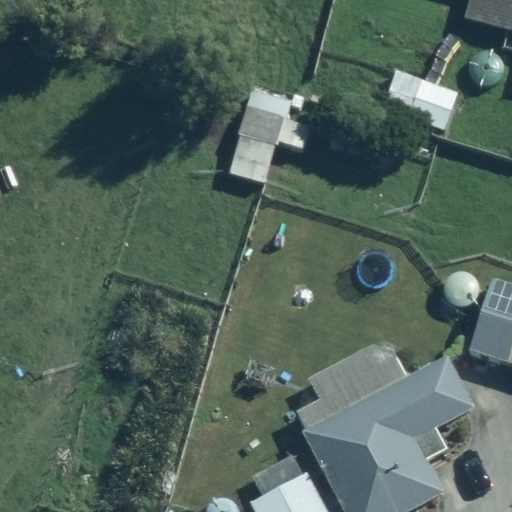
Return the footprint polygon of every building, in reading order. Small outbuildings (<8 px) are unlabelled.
[(511,0),(461,0),(453,33),(511,48),(511,0)] [(445,88),(383,72),(372,115),(434,131),(445,88)] [(282,95),(240,84),(225,142),(267,153),(282,95)] [(511,294),(478,283),(452,362),(511,381),(511,294)] [(284,404),(299,429),(287,435),(305,466),(235,506),(238,511),(424,511),(436,505),(414,467),(432,456),(421,438),(463,414),(428,354),(391,375),(377,350),(284,404)]
